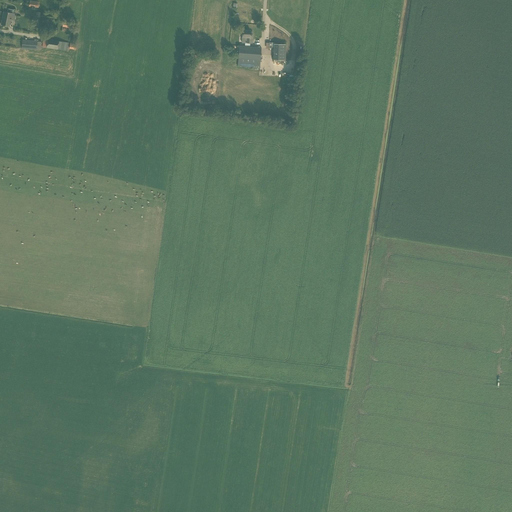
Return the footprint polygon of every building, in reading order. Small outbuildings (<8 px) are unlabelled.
[(1,25),(9,27),(11,20),(13,21),(15,13),(13,13),(14,10),(8,9),(7,12),(4,11),(1,25)] [(242,43),(252,43),(252,34),(250,34),(250,30),(242,30),(242,43)] [(59,41),(44,39),(42,47),(58,49),(59,41)] [(37,42),(22,40),(22,48),(37,50),(37,42)] [(273,60),(285,60),(286,44),(274,44),(273,60)] [(238,66),(260,68),(261,48),(239,46),(238,66)]
